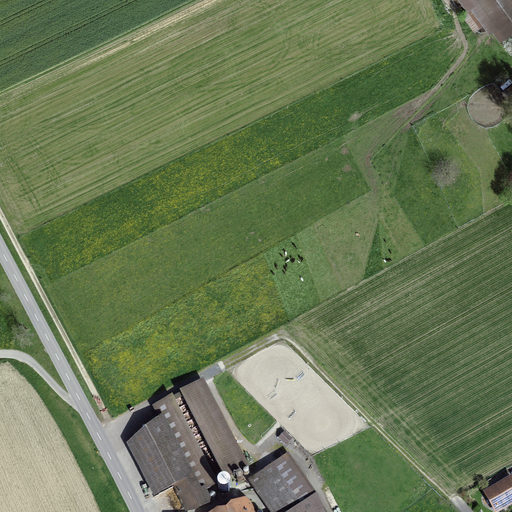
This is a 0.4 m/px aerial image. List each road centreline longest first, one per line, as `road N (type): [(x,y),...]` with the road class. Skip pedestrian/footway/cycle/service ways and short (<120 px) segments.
road 1 (track): [(222,366),(273,337),(288,337),(453,498)]
road 2 (track): [(0,210),(113,429)]
road 3 (tertiary): [(0,248),(79,399)]
road 4 (tertiary): [(79,399),(137,511)]
road 5 (track): [(113,429),(222,366)]
